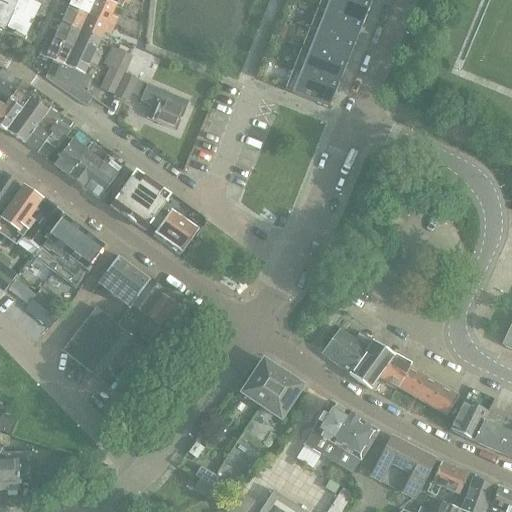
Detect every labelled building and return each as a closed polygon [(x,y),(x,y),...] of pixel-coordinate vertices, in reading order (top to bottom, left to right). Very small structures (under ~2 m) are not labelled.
[(42,18),(46,10),(24,0),(20,0),(17,8),(13,16),(30,24),(35,14),(42,18)] [(44,0),(24,0),(46,10),(49,2),(44,0)] [(88,16),(95,0),(72,0),(69,7),(88,16)] [(95,0),(88,16),(114,27),(117,20),(111,17),(118,0),(122,0),(129,3),(129,0),(95,0)] [(360,28),(368,8),(348,0),(321,0),(317,11),(360,28)] [(0,29),(5,32),(13,16),(17,8),(1,1),(0,3),(0,29)] [(80,33),(88,16),(69,7),(64,16),(58,13),(54,21),(80,33)] [(352,48),(360,28),(317,11),(309,31),(352,48)] [(26,32),(30,24),(13,16),(5,32),(30,44),(34,36),(26,32)] [(110,35),(114,27),(88,16),(80,33),(99,42),(104,32),(110,35)] [(72,49),(80,33),(54,21),(50,29),(57,32),(53,41),(72,49)] [(344,69),(352,48),(309,31),(301,51),(344,69)] [(0,32),(0,48),(8,53),(13,44),(3,38),(5,35),(0,32)] [(95,51),(99,42),(80,33),(72,49),(99,61),(102,54),(95,51)] [(58,81),(72,49),(53,41),(50,49),(43,46),(39,55),(53,62),(47,75),(58,81)] [(84,76),(88,66),(95,69),(99,61),(72,49),(58,81),(55,86),(61,90),(67,92),(76,72),(84,76)] [(123,75),(131,57),(114,50),(106,66),(110,68),(101,89),(114,96),(123,75)] [(336,89),(344,69),(301,51),(293,72),(336,89)] [(328,109),(336,89),(293,72),(285,91),(291,94),(328,109)] [(128,102),(131,95),(137,81),(124,75),(115,96),(128,102)] [(137,98),(144,84),(137,81),(131,95),(137,98)] [(28,100),(0,82),(0,109),(16,119),(28,100)] [(185,111),(188,103),(147,85),(140,102),(151,107),(146,119),(177,132),(186,111),(185,111)] [(49,133),(60,117),(42,104),(40,107),(28,100),(16,119),(7,133),(24,144),(38,126),(49,133)] [(16,119),(0,109),(0,129),(7,133),(16,119)] [(63,143),(74,127),(60,117),(49,133),(38,126),(24,144),(47,161),(55,150),(55,151),(62,142),(63,143)] [(67,177),(86,153),(71,141),(53,166),(67,177)] [(83,189),(102,165),(86,153),(67,177),(83,189)] [(102,165),(83,189),(98,200),(117,176),(102,165)] [(124,219),(151,182),(135,171),(109,208),(124,219)] [(0,211),(19,185),(2,173),(0,176),(0,211)] [(148,228),(171,196),(151,182),(124,219),(144,233),(148,228)] [(28,219),(41,201),(23,188),(0,219),(0,230),(18,243),(22,239),(21,238),(32,223),(28,219)] [(394,200),(390,209),(407,218),(412,209),(394,200)] [(22,239),(18,243),(34,255),(62,217),(64,215),(48,202),(46,204),(32,223),(21,238),(22,239)] [(182,253),(197,232),(169,213),(154,234),(182,253)] [(34,255),(32,258),(54,274),(75,290),(80,282),(87,270),(104,249),(62,217),(34,255)] [(117,257),(97,284),(99,286),(99,285),(130,308),(116,326),(134,340),(137,336),(149,319),(145,315),(160,294),(160,295),(163,291),(158,287),(157,288),(119,259),(119,258),(117,257)] [(24,289),(18,298),(28,305),(34,296),(24,289)] [(149,319),(137,336),(147,344),(170,312),(175,305),(174,304),(160,295),(160,294),(145,315),(149,319)] [(35,302),(26,313),(32,317),(40,306),(35,302)] [(96,309),(63,350),(104,383),(118,366),(137,343),(134,340),(116,326),(96,309)] [(511,322),(501,346),(511,350),(511,322)] [(348,375),(366,351),(338,331),(321,355),(348,375)] [(137,343),(118,366),(130,376),(149,353),(137,343)] [(379,378),(393,357),(372,343),(366,351),(348,375),(370,391),(379,378)] [(397,389),(409,369),(411,365),(394,356),(393,357),(379,378),(388,383),(386,385),(394,389),(395,387),(397,389)] [(261,407),(283,373),(263,360),(241,394),(261,407)] [(147,361),(139,371),(147,378),(155,367),(147,361)] [(458,397),(409,369),(397,389),(447,417),(450,410),(458,397)] [(280,420),(303,387),(283,373),(261,407),(280,420)] [(474,443),(487,413),(465,402),(458,414),(450,431),(474,443)] [(320,456),(346,413),(330,403),(304,446),(320,456)] [(511,460),(511,459),(511,419),(489,410),(487,413),(474,443),(511,460)] [(336,466),(362,423),(362,422),(346,412),(346,413),(320,456),(336,466)] [(0,431),(10,436),(17,421),(2,415),(0,419),(0,431)] [(351,475),(377,432),(362,423),(336,466),(351,475)] [(416,496),(434,461),(390,438),(372,474),(381,479),(379,482),(403,494),(405,490),(416,496)] [(196,460),(204,449),(196,443),(188,454),(196,460)] [(29,453),(4,454),(1,454),(1,463),(0,463),(0,491),(18,491),(18,480),(30,480),(29,453)] [(51,496),(69,468),(53,458),(44,472),(51,476),(41,490),(51,496)] [(459,496),(468,475),(440,463),(427,493),(436,497),(440,487),(459,496)] [(221,480),(216,476),(201,467),(194,477),(199,480),(215,490),(221,480)] [(463,511),(482,511),(493,486),(473,478),(461,511),(463,511)] [(220,493),(215,490),(199,480),(193,490),(214,504),(220,493)] [(341,488),(329,511),(342,511),(352,493),(341,488)] [(494,511),(511,511),(511,493),(498,488),(488,510),(494,511)] [(304,511),(273,492),(259,511),(304,511)] [(230,511),(246,511),(253,501),(241,494),(231,511),(230,511)] [(460,511),(461,511),(442,503),(437,511),(460,511)]
